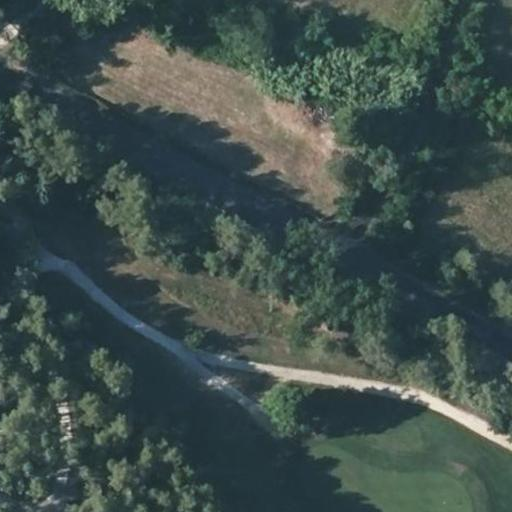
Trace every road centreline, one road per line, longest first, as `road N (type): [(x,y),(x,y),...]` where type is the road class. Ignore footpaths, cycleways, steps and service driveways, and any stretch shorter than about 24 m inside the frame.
road 1 (tertiary): [(0,73),(511,357)]
road 2 (track): [(59,269),(184,351),(405,390),(511,441)]
road 3 (track): [(342,261),(365,221),(365,155),(412,119),(469,0)]
road 4 (track): [(184,351),(283,427)]
